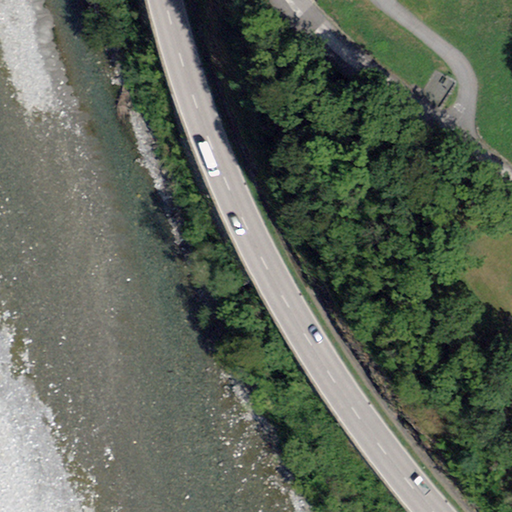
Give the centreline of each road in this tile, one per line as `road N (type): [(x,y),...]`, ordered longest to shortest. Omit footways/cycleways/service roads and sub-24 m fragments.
road 1 (secondary): [(427,511),(325,375),(244,233),(162,0)]
road 2 (unclassified): [(295,0),(343,50),(511,186)]
